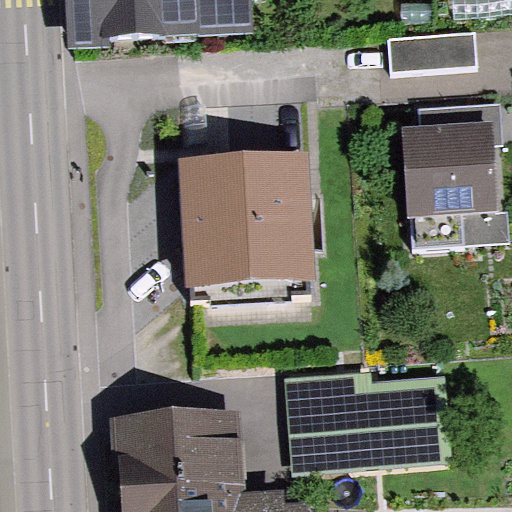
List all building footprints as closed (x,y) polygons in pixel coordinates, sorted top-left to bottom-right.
[(66,0),(69,46),(241,36),(239,5),(252,4),(251,0),(66,0)] [(382,45),(385,80),(472,73),(469,38),(382,45)] [(495,135),(411,141),(417,224),(501,218),(495,135)] [(304,169),(186,175),(192,289),(309,283),(304,169)] [(365,436),(362,390),(286,395),(289,442),(365,436)] [(122,511),(223,511),(218,428),(117,434),(122,511)]
